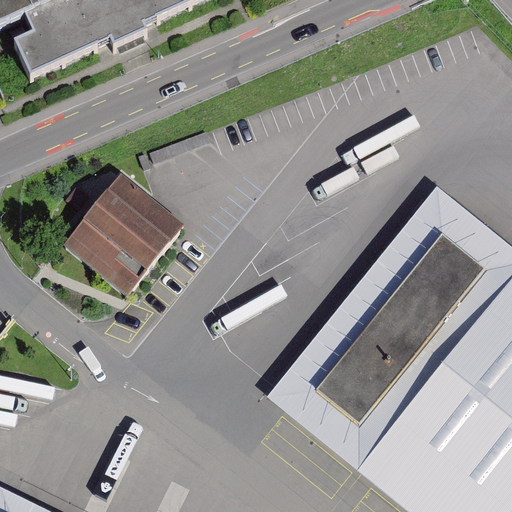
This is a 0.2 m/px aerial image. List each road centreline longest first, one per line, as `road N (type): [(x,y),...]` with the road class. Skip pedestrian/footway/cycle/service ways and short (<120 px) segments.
road 1 (unknown): [(511,37),(483,32),(450,40),(364,86),(339,106),(137,395),(0,446)]
road 2 (unknown): [(196,439),(511,66)]
road 3 (tertiary): [(367,0),(0,159)]
